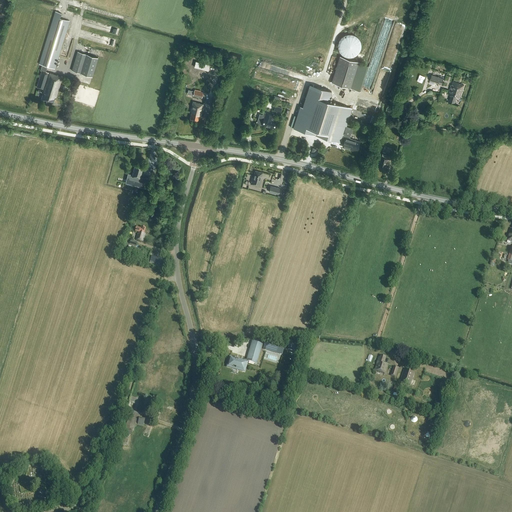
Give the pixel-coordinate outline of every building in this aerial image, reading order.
[(55,68),(69,21),(61,18),(63,14),(55,11),(39,64),(42,65),(40,70),(42,71),(37,87),(43,89),(43,91),(44,92),(41,99),(53,102),(55,97),(56,98),(63,76),(46,71),(48,66),(55,68)] [(349,57),(352,57),(354,56),(356,55),(358,53),(360,50),(361,48),(361,45),(361,43),(360,41),(359,39),(357,37),(355,35),(352,34),(350,34),(348,34),(345,34),(343,36),(340,38),(339,40),(338,43),(338,46),(338,49),(340,52),(342,55),(344,56),(346,57),(349,57)] [(80,73),(86,54),(77,51),(71,70),(80,73)] [(92,77),(98,57),(86,54),(80,73),(92,77)] [(360,91),(368,65),(339,56),(331,82),(360,91)] [(441,84),(443,78),(432,75),(430,81),(441,84)] [(460,98),(464,85),(453,82),(450,93),(451,93),(450,96),(451,96),(449,101),(455,102),(456,97),(460,98)] [(350,149),(357,151),(359,141),(349,138),(352,128),(347,127),(352,108),(329,100),(332,91),(309,84),(302,107),(300,106),(296,116),(293,128),(340,143),(344,144),(345,143),(347,144),(346,148),(350,149)] [(201,115),(204,105),(193,102),(191,111),(192,111),(190,118),(198,120),(199,115),(201,115)] [(273,115),(263,111),(262,114),(259,114),(257,123),(267,126),(274,128),(276,121),(272,120),(273,115)] [(358,121),(356,127),(363,129),(365,123),(358,121)] [(390,150),(391,148),(384,146),(382,153),(388,154),(389,150),(390,150)] [(389,159),(390,156),(382,154),(381,157),(381,156),(379,163),(379,167),(384,168),(385,164),(387,165),(388,161),(388,159),(389,159)] [(140,178),(143,165),(135,163),(132,176),(140,178)] [(260,179),(262,173),(255,171),(253,177),(252,177),(250,184),(259,186),(261,180),(260,179)] [(278,194),(280,188),(270,186),(269,192),(278,194)] [(144,234),(145,228),(141,227),(140,229),(136,228),(135,232),(138,232),(136,240),(142,242),(144,235),(144,234)] [(157,265),(159,259),(151,257),(149,262),(157,265)] [(262,345),(252,342),(247,361),(248,362),(256,364),(262,345)] [(383,363),(385,357),(380,356),(380,358),(379,357),(374,370),(384,373),(387,365),(383,363)] [(230,358),(227,367),(232,368),(233,367),(239,369),(238,370),(243,371),(244,367),(246,367),(248,362),(247,361),(244,360),(244,362),(239,360),(235,359),(230,358)] [(410,385),(414,373),(404,370),(400,382),(410,385)] [(150,407),(150,404),(149,404),(149,402),(144,401),(143,406),(142,406),(140,414),(147,416),(149,407),(150,407)] [(133,431),(138,413),(127,410),(125,417),(128,418),(125,426),(123,425),(123,428),(119,443),(127,445),(132,431),(133,431)]
